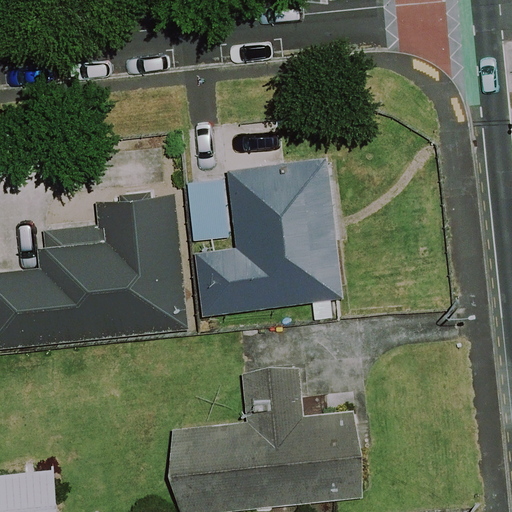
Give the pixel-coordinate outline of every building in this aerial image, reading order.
[(244,170),(252,234),(254,245),(211,251),(220,312),(354,294),(335,157),(244,170)] [(236,233),(227,169),(192,174),(201,238),(236,233)] [(119,243),(53,252),(54,262),(0,269),(0,345),(195,320),(178,187),(113,195),(119,243)] [(299,416),(294,365),(242,370),(246,422),(169,429),(176,511),(212,511),(362,498),(354,411),(299,416)] [(0,511),(64,511),(60,465),(0,470),(0,511)]
